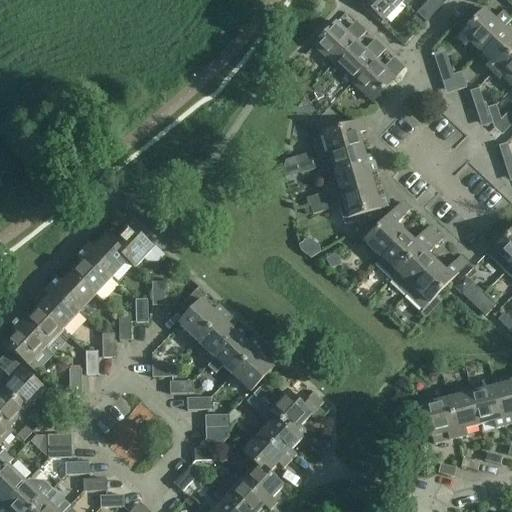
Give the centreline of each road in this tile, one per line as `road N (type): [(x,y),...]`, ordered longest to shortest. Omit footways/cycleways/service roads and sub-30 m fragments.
road 1 (residential): [(467,154),(466,119),(411,66),(414,52),(466,0)]
road 2 (residential): [(125,386),(117,384),(88,416),(88,440),(154,496)]
road 3 (residential): [(154,496),(181,445),(176,425),(125,386)]
